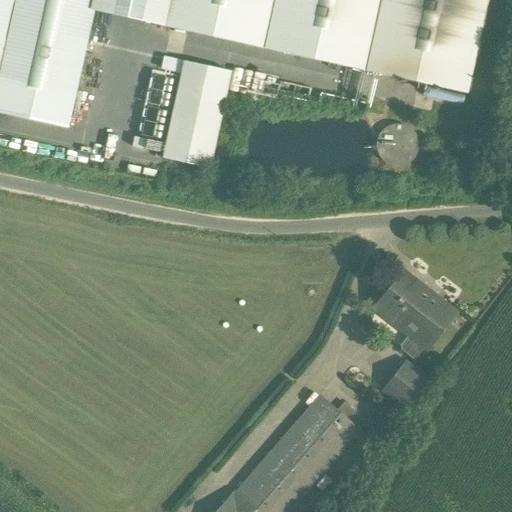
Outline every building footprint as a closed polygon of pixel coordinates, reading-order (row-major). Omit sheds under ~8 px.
[(95,0),(0,0),(0,113),(67,129),(93,10),(95,0)] [(95,0),(93,10),(159,26),(165,0),(95,0)] [(486,0),(165,0),(159,26),(466,94),(486,0)] [(231,72),(184,61),(162,158),(209,169),(231,72)] [(397,130),(390,131),(385,134),(381,138),(378,144),(377,149),(378,154),(382,160),(389,165),(396,166),(404,165),(411,161),(415,155),(418,148),(415,141),(411,135),(404,131),(397,130)] [(436,305),(402,278),(404,275),(403,274),(376,307),(427,347),(453,313),(438,302),(436,305)] [(409,338),(402,348),(418,359),(425,349),(409,338)] [(427,382),(405,364),(385,389),(407,407),(427,382)] [(319,396),(236,493),(235,492),(216,511),(288,511),(359,431),(359,430),(365,423),(343,403),(336,411),(319,396)]
